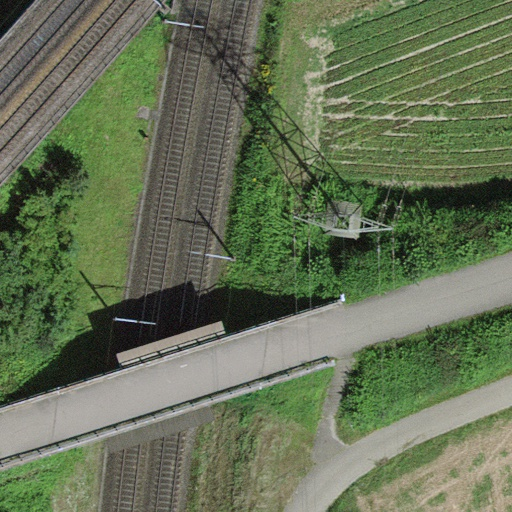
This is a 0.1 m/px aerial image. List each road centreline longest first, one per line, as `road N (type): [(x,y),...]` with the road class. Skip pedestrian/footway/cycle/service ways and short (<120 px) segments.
road 1 (unclassified): [(511,273),(0,438)]
road 2 (unclassified): [(293,511),(326,471),(401,425),(511,382)]
